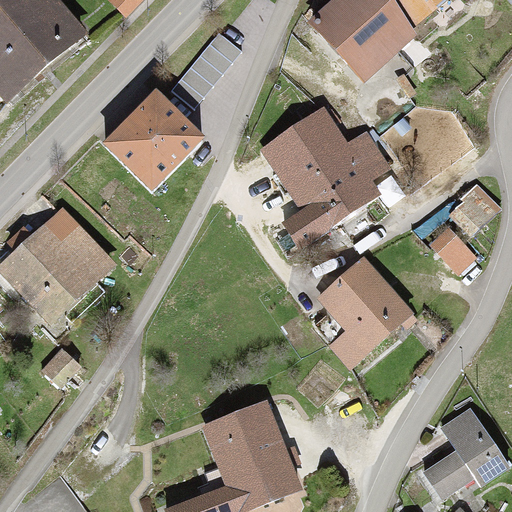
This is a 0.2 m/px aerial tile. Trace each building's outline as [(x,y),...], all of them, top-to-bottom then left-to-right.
[(79,35),(50,0),(0,0),(0,93),(2,96),(79,35)] [(338,0),(312,27),(365,78),(423,19),(447,0),(338,0)] [(210,52),(178,93),(194,105),(226,64),(210,52)] [(158,93),(105,143),(150,190),(203,139),(158,93)] [(380,194),(317,115),(265,156),(307,209),(288,223),(302,240),(320,226),(328,235),(380,194)] [(474,190),(450,216),(469,233),(493,207),(474,190)] [(58,215),(0,272),(0,274),(53,327),(112,268),(58,215)] [(449,232),(431,249),(458,278),(475,261),(449,232)] [(410,316),(361,260),(319,296),(348,330),(332,344),(352,367),(410,316)] [(64,351),(44,370),(56,384),(77,364),(64,351)] [(213,511),(296,476),(261,390),(197,414),(215,462),(155,488),(165,511),(213,511)] [(510,469),(470,410),(441,429),(455,450),(426,470),(446,500),(475,481),(481,488),(510,469)]
